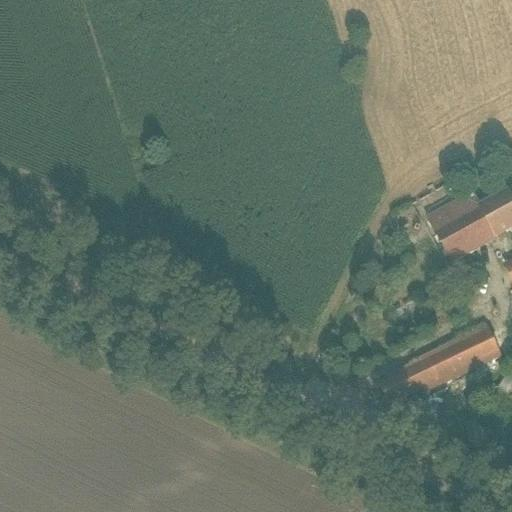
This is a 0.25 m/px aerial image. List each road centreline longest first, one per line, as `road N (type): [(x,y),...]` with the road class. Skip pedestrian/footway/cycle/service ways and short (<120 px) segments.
road 1 (track): [(265,403),(0,275)]
road 2 (unclassified): [(461,511),(265,403)]
